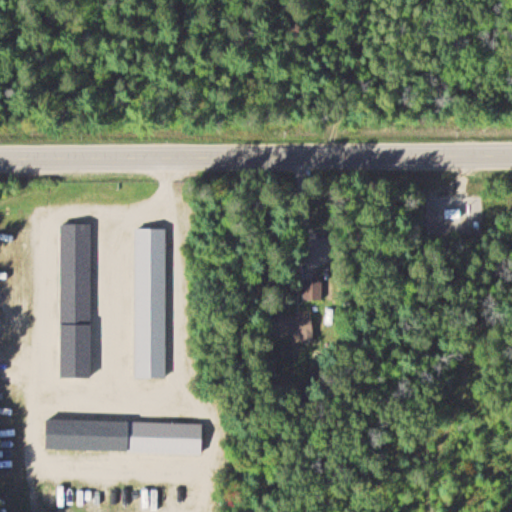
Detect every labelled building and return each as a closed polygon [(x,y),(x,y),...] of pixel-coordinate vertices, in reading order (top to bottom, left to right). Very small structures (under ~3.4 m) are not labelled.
[(462,218),(462,208),(447,208),(447,218),(462,218)] [(92,223),(62,223),(62,376),(92,376),(92,223)] [(154,228),(137,228),(137,377),(168,377),(168,285),(154,286),(154,228)] [(323,300),(323,282),(305,282),(305,300),(323,300)] [(303,334),(304,343),(316,342),(313,313),(272,318),(274,337),(303,334)] [(49,418),(48,448),(203,453),(204,423),(49,418)]
